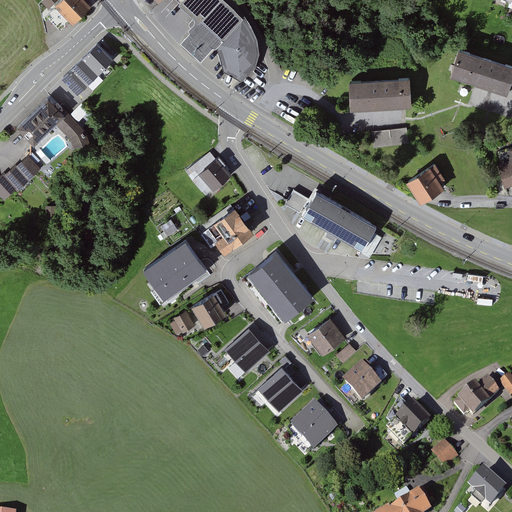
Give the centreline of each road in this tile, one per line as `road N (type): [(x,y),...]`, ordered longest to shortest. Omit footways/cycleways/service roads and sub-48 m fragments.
road 1 (residential): [(241,112),(229,147),(279,227),(392,365),(511,473)]
road 2 (secondary): [(511,258),(425,220),(241,112)]
road 3 (secondary): [(116,0),(0,121)]
road 4 (secondary): [(241,112),(178,63),(119,0)]
